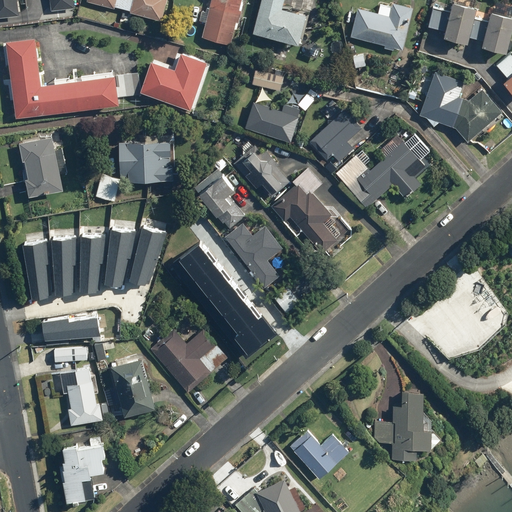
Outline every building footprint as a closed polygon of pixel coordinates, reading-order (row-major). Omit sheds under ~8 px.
[(0,0),(0,13),(21,11),(19,0),(0,0)] [(132,0),(130,11),(163,19),(167,0),(132,0)] [(233,43),(242,0),(213,0),(206,37),(233,43)] [(260,0),(253,31),(300,42),(307,12),(284,7),(285,0),(260,0)] [(452,0),(445,36),(470,41),(477,6),(452,0)] [(357,6),(350,35),(400,46),(409,5),(391,1),(388,13),(357,6)] [(511,14),(490,10),(482,45),(509,51),(511,39),(511,14)] [(5,40),(16,115),(120,101),(116,72),(42,82),(36,36),(5,40)] [(152,57),(141,88),(194,106),(211,59),(181,49),(176,65),(152,57)] [(360,81),(369,77),(364,66),(367,65),(362,52),(351,56),(360,81)] [(253,68),(250,83),(280,89),(283,74),(253,68)] [(470,98),(458,94),(464,80),(434,69),(419,113),(456,126),(468,139),(502,108),(482,87),(470,98)] [(314,99),(306,93),(297,103),(305,110),(314,99)] [(251,101),(244,126),(292,139),(299,114),(251,101)] [(345,109),(309,139),(322,156),(331,149),(339,159),(353,147),(344,137),(359,125),(345,109)] [(31,195),(65,187),(53,132),(18,140),(23,160),(26,159),(29,176),(27,176),(31,195)] [(120,140),(121,180),(177,177),(175,137),(120,140)] [(336,170),(366,205),(394,181),(405,194),(420,182),(409,169),(422,158),(405,138),(371,167),(358,152),(336,170)] [(238,159),(270,195),(286,180),(254,144),(238,159)] [(194,187),(229,227),(244,213),(227,194),(235,186),(217,166),(194,187)] [(120,180),(102,174),(96,195),(114,200),(120,180)] [(322,251),(339,237),(323,220),(331,212),(301,178),(293,186),(290,183),(268,203),(283,220),(290,214),(322,251)] [(181,209),(178,194),(154,199),(157,215),(181,209)] [(165,226),(144,220),(130,274),(149,278),(165,226)] [(224,237),(265,284),(282,268),(271,255),(283,244),(265,224),(253,235),(241,222),(224,237)] [(135,224),(113,223),(106,277),(124,279),(135,224)] [(107,230),(83,230),(82,284),(101,284),(107,230)] [(77,231),(54,233),(57,287),(76,286),(77,231)] [(48,235),(25,238),(34,293),(52,288),(48,235)] [(234,339),(248,356),(275,334),(261,316),(258,319),(202,248),(183,263),(239,334),(234,339)] [(98,309),(45,314),(47,334),(103,328),(98,309)] [(150,347),(188,390),(228,356),(202,326),(185,340),(173,327),(150,347)] [(93,341),(97,360),(107,358),(103,339),(93,341)] [(85,345),(54,347),(55,360),(86,358),(85,345)] [(116,361),(125,413),(154,408),(145,356),(116,361)] [(67,382),(74,423),(101,418),(92,365),(75,368),(77,380),(67,382)] [(425,427),(425,388),(403,388),(403,402),(395,403),(395,419),(377,419),(377,440),(395,440),(396,458),(420,457),(420,445),(435,445),(434,427),(425,427)] [(309,427),(291,444),(322,476),(351,449),(335,431),(322,442),(309,427)] [(79,442),(64,444),(67,466),(65,466),(70,498),(97,494),(93,469),(110,467),(106,442),(79,446),(79,442)] [(302,511),(286,476),(258,489),(268,511),(326,511),(325,509),(318,511),(302,511)]
